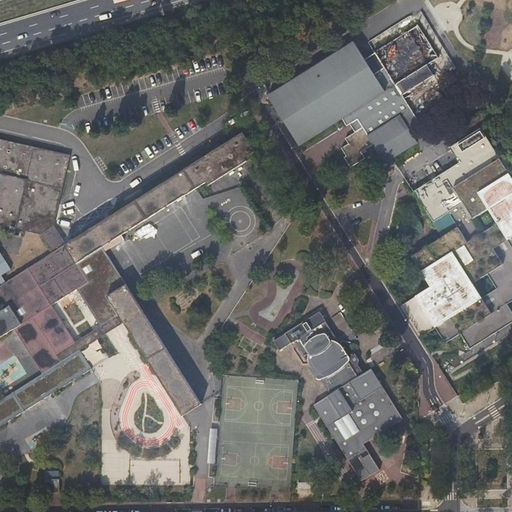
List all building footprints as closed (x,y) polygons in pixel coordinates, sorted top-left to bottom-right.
[(354,43),(269,95),(299,145),(343,118),(348,125),(351,124),(356,132),(347,138),(350,142),(342,147),(347,155),(344,157),(351,167),(365,158),(360,150),(372,143),(384,161),(416,141),(407,126),(417,120),(419,122),(452,101),(435,75),(434,76),(428,66),(439,58),(418,26),(374,52),(375,54),(365,60),(354,43)] [(283,134),(288,132),(281,120),(277,123),(283,134)] [(511,178),(479,128),(449,147),(458,162),(413,191),(442,237),(412,256),(431,287),(401,306),(420,337),(436,328),(446,343),(461,333),(471,348),(511,321),(511,311),(507,304),(511,300),(511,178)] [(2,275),(11,270),(0,252),(0,284),(0,285),(0,289),(9,305),(0,311),(0,339),(13,332),(39,375),(0,400),(0,427),(92,369),(80,350),(125,322),(183,415),(202,404),(164,343),(104,246),(255,150),(244,132),(185,168),(65,245),(53,225),(57,205),(21,228),(41,233),(53,252),(6,282),(2,275)] [(0,222),(21,228),(57,205),(68,156),(0,139),(0,222)] [(404,419),(372,370),(369,364),(361,369),(358,364),(355,360),(356,356),(352,349),(350,350),(349,349),(346,352),(338,340),(337,339),(319,312),(306,321),(306,322),(302,324),(302,323),(285,334),(290,342),(293,340),(307,363),(307,367),(316,381),(320,381),(329,395),(312,407),(361,483),(380,470),(364,446),(404,419)]
